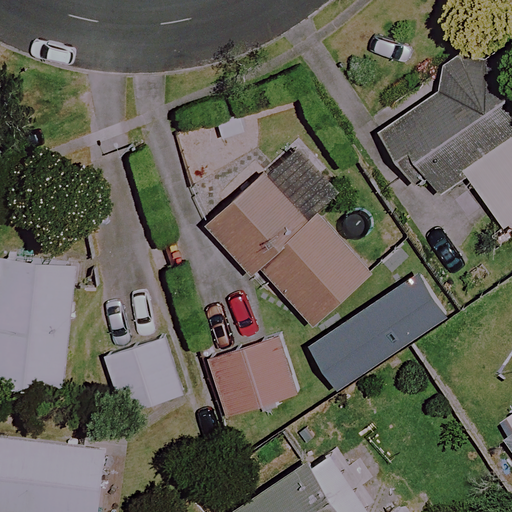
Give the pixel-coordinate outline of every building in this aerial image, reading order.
[(511,73),(491,44),(443,77),(450,87),(386,131),(432,197),(468,171),(510,227),(511,225),(511,73)] [(340,187),(300,142),(212,221),(256,270),(266,262),(318,321),(374,271),(317,207),(340,187)] [(80,262),(0,254),(0,382),(68,389),(80,262)] [(186,392),(169,335),(107,353),(125,410),(186,392)] [(298,392),(283,338),(215,357),(230,412),(298,392)] [(101,511),(109,445),(0,433),(0,508),(35,511),(101,511)] [(343,511),(311,463),(237,511),(343,511)]
